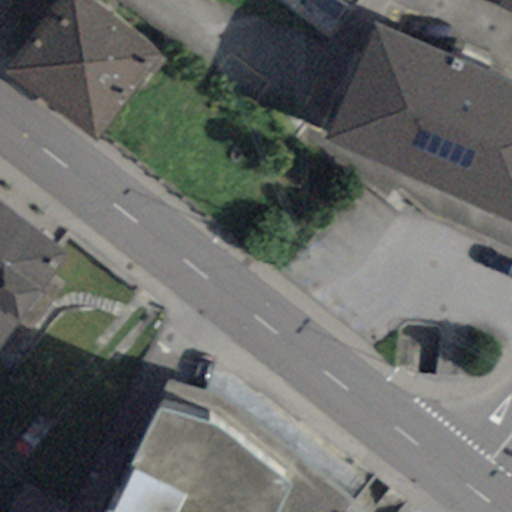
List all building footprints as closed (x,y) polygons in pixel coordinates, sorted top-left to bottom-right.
[(82,0),(68,0),(17,67),(96,127),(152,53),(82,0)] [(511,70),(384,15),(341,114),(511,186),(511,70)] [(0,298),(49,232),(0,196),(0,298)] [(159,381),(95,511),(262,511),(288,457),(218,400),(159,381)] [(293,448),(288,457),(262,511),(375,511),(376,511),(293,448)] [(65,511),(69,504),(25,483),(10,511),(65,511)]
